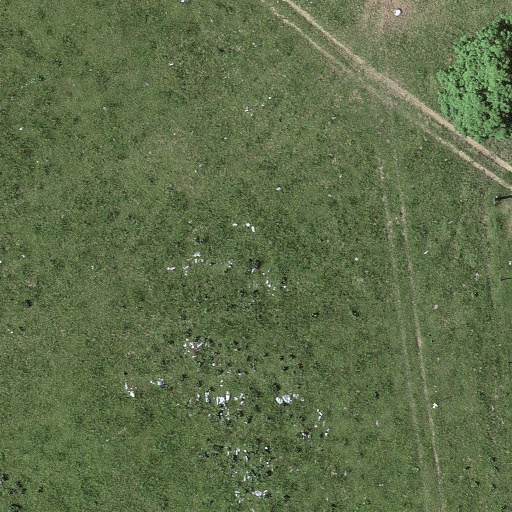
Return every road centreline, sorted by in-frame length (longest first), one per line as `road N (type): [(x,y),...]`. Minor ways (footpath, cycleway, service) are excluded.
road 1 (track): [(433,511),(375,104),(511,182)]
road 2 (track): [(375,104),(261,0)]
